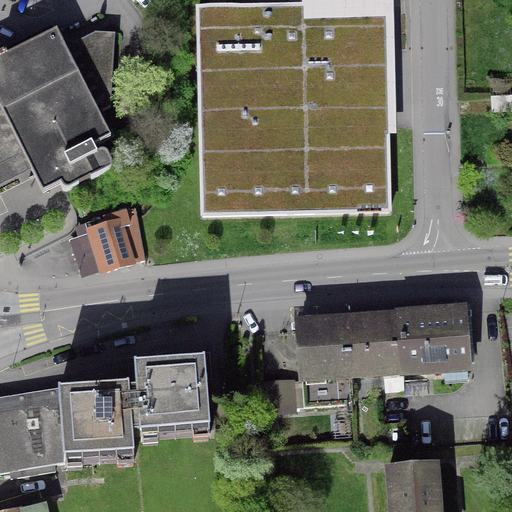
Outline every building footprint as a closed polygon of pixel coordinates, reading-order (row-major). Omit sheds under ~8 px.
[(200,6),(204,216),(390,212),(385,3),(200,6)] [(0,166),(21,156),(41,196),(52,191),(55,190),(59,187),(63,193),(68,193),(108,173),(110,171),(110,167),(105,157),(100,155),(95,158),(91,152),(113,141),(100,115),(109,110),(114,37),(94,36),(63,51),(56,34),(52,33),(51,37),(8,59),(5,60),(4,56),(0,58),(0,73),(4,81),(1,82),(0,82),(0,166)] [(492,100),(493,115),(511,113),(511,102),(511,82),(491,83),(492,100)] [(129,267),(147,262),(134,212),(85,225),(94,261),(102,259),(105,273),(129,267)] [(353,407),(351,378),(402,375),(402,377),(466,372),(462,315),(436,317),(435,321),(430,321),(425,321),(424,317),(398,319),(398,325),(359,327),(348,328),(348,323),(307,326),(297,326),(303,411),(353,407)] [(54,477),(54,471),(64,467),(64,464),(132,459),(131,433),(138,432),(138,439),(208,434),(203,366),(133,371),(134,391),(113,393),(57,397),(59,414),(53,415),(48,416),(47,412),(0,416),(0,477),(8,476),(9,482),(54,477)] [(261,417),(294,415),(292,385),(259,387),(261,417)] [(436,511),(434,471),(387,474),(389,511),(436,511)]
